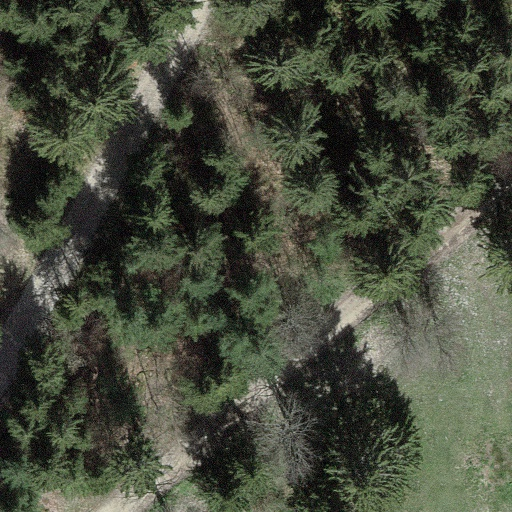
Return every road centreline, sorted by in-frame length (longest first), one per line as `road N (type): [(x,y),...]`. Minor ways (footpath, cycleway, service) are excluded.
road 1 (track): [(138,511),(511,189)]
road 2 (track): [(200,0),(51,291),(0,367)]
